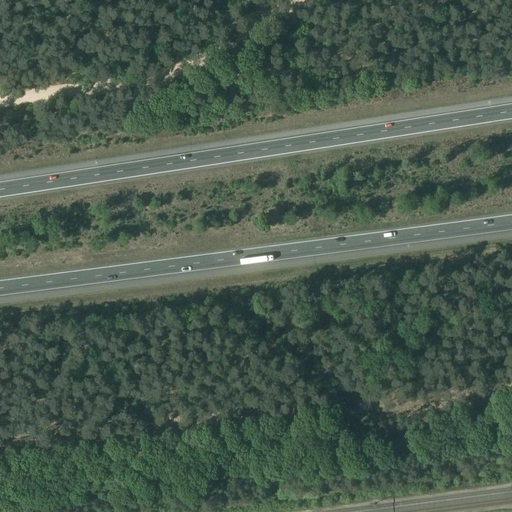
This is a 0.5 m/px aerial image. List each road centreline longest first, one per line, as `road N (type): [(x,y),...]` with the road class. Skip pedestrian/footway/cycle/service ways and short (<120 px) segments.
road 1 (motorway): [(511,111),(0,190)]
road 2 (motorway): [(0,288),(511,222)]
